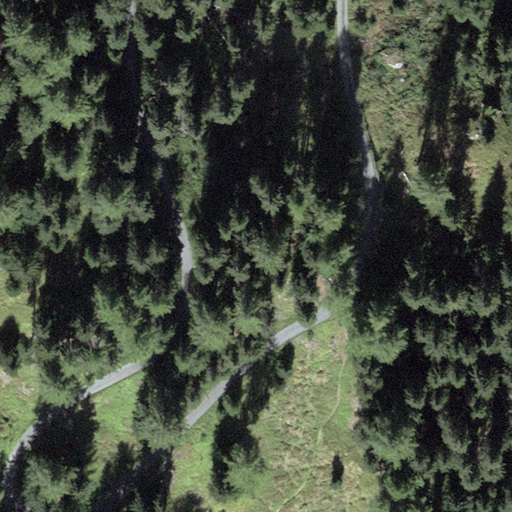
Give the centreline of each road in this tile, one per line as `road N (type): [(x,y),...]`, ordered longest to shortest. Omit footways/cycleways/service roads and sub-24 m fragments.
road 1 (track): [(345,0),(346,63),(378,227),(362,271),(340,308),(256,349),(96,511)]
road 2 (track): [(13,511),(2,490),(36,420),(176,335),(189,278),(132,87),(128,0)]
